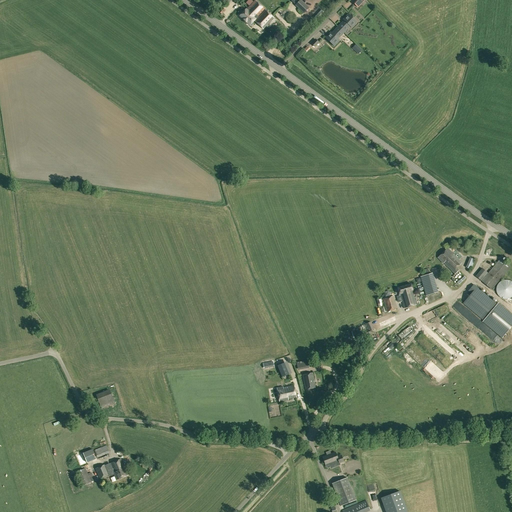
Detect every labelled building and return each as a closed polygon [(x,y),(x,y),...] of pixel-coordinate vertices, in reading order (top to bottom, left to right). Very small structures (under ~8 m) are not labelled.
[(254,20),(263,29),(274,18),(255,0),(247,8),(240,16),(243,19),(242,20),(245,23),(246,22),(250,25),(254,20)] [(299,0),(295,6),(303,14),(309,8),(300,0),(299,0)] [(350,26),(352,28),(357,22),(349,14),(344,20),(345,21),(332,33),(331,32),(326,38),(334,46),(339,40),(338,38),(350,26)] [(317,38),(312,43),(315,46),(321,41),(317,38)] [(352,48),(358,54),(362,50),(356,44),(352,48)] [(444,263),(455,274),(458,270),(456,268),(462,263),(454,255),(455,254),(454,253),(453,254),(448,248),(438,258),(443,263),(444,263)] [(466,267),(471,269),(475,260),(470,258),(466,267)] [(476,276),(491,289),(510,266),(501,258),(488,273),(482,268),(476,276)] [(420,277),(426,296),(438,292),(432,273),(420,277)] [(496,289),(496,290),(496,291),(496,292),(497,293),(497,294),(498,295),(498,296),(499,296),(500,297),(500,298),(501,298),(502,298),(503,299),(504,299),(505,299),(506,299),(507,299),(508,299),(509,299),(510,298),(511,298),(511,297),(511,296),(511,282),(510,281),(509,280),(508,280),(507,280),(506,280),(505,280),(504,280),(503,280),(502,281),(501,281),(500,282),(499,282),(499,283),(498,283),(498,284),(497,285),(497,286),(496,287),(496,288),(496,289)] [(402,301),(404,308),(416,305),(412,291),(413,291),(411,284),(397,287),(399,294),(400,294),(400,295),(397,297),(398,302),(402,301)] [(471,293),(477,287),(473,285),(468,291),(471,293)] [(483,321),(502,337),(511,325),(511,314),(498,303),(497,304),(477,287),(471,293),(463,303),(483,320),(483,321)] [(381,309),(382,313),(387,312),(397,309),(393,296),(383,299),(385,306),(382,307),(383,308),(381,309)] [(397,318),(380,323),(382,329),(395,325),(394,322),(398,321),(397,318)] [(361,326),(369,344),(378,340),(371,322),(361,326)] [(398,335),(404,341),(414,332),(409,326),(398,335)] [(415,344),(409,350),(441,382),(451,371),(447,368),(444,371),(432,360),(432,361),(415,344)] [(297,362),(298,368),(311,365),(310,359),(297,362)] [(278,366),(282,377),(292,373),(287,361),(278,366)] [(303,379),(305,390),(316,388),(312,373),(302,375),(303,379)] [(283,387),(277,388),(279,402),(288,400),(288,399),(296,397),(294,385),(288,387),(283,388),(283,387)] [(97,396),(101,408),(115,403),(110,391),(97,396)] [(94,450),(97,457),(104,454),(109,452),(106,445),(101,447),(94,450)] [(147,464),(152,460),(147,452),(142,456),(147,464)] [(339,465),(338,463),(344,461),(341,455),(337,457),(335,452),(322,457),(325,465),(330,463),(332,468),(339,465)] [(113,473),(116,480),(128,475),(125,468),(124,468),(121,459),(110,463),(112,468),(114,472),(113,473)] [(95,468),(99,479),(109,475),(105,464),(95,468)] [(76,472),(82,486),(91,482),(90,478),(89,476),(88,474),(86,468),(76,472)] [(332,483),(341,506),(356,500),(347,478),(332,483)] [(380,498),(385,511),(407,511),(399,491),(380,498)] [(342,511),(343,511),(363,511),(370,509),(366,500),(342,511)]
